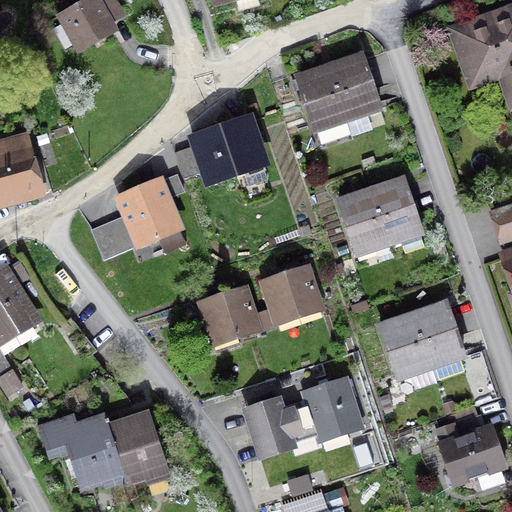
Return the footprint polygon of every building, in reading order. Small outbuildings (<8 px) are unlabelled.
[(68,3),(57,9),(79,48),(112,29),(107,22),(120,14),(112,0),(83,0),(79,2),(82,8),(73,13),(68,3)] [(214,0),(215,6),(236,0),(239,11),(259,6),(257,0),(214,0)] [(511,11),(455,32),(472,83),(509,70),(511,77),(511,11)] [(385,124),(362,57),(330,68),(331,73),(347,119),(350,118),(355,134),(385,124)] [(351,134),(346,120),(347,119),(331,73),(330,68),(292,81),(295,89),(300,88),(321,144),(351,134)] [(267,179),(262,165),(264,164),(249,120),(193,139),(208,183),(243,171),(248,186),(267,179)] [(0,151),(3,161),(0,161),(0,200),(36,190),(21,137),(0,142),(0,151)] [(200,174),(190,147),(175,152),(184,179),(200,174)] [(415,213),(404,181),(371,192),(373,197),(389,243),(400,239),(405,254),(424,247),(419,233),(421,232),(421,230),(433,226),(427,209),(415,213)] [(120,201),(138,244),(178,227),(160,184),(120,201)] [(380,260),(393,255),(389,243),(373,197),(371,192),(338,203),(356,255),(376,248),(380,260)] [(511,207),(492,214),(502,241),(511,237),(511,207)] [(262,283),(271,311),(255,316),(257,325),(259,330),(277,324),(275,319),(320,304),(308,268),(262,283)] [(0,342),(35,321),(31,313),(28,315),(18,300),(23,297),(5,269),(0,272),(0,342)] [(259,330),(257,325),(255,316),(245,289),(200,304),(216,353),(240,345),(236,332),(256,325),(258,330),(259,330)] [(463,356),(446,305),(413,316),(415,321),(430,367),(463,356)] [(415,389),(435,382),(430,367),(415,321),(413,316),(380,327),(397,379),(410,374),(415,389)] [(0,386),(7,398),(21,389),(0,354),(0,386)] [(345,381),(304,394),(308,406),(316,428),(318,437),(359,424),(345,381)] [(316,428),(308,406),(281,414),(278,403),(248,412),(262,456),(292,446),(289,437),(316,428)] [(440,446),(453,484),(504,466),(491,428),(485,430),(480,416),(474,418),(472,409),(451,416),(454,424),(451,425),(452,429),(440,432),(444,445),(440,446)] [(109,424),(106,414),(103,415),(104,420),(106,425),(107,430),(121,473),(124,482),(163,469),(145,412),(109,424)] [(69,444),(82,485),(121,473),(107,430),(106,425),(104,420),(103,415),(74,425),(71,416),(41,426),(50,450),(69,444)] [(288,482),(292,497),(311,491),(307,476),(288,482)] [(341,511),(340,509),(330,511),(316,511),(312,501),(284,510),(284,511),(341,511)]
